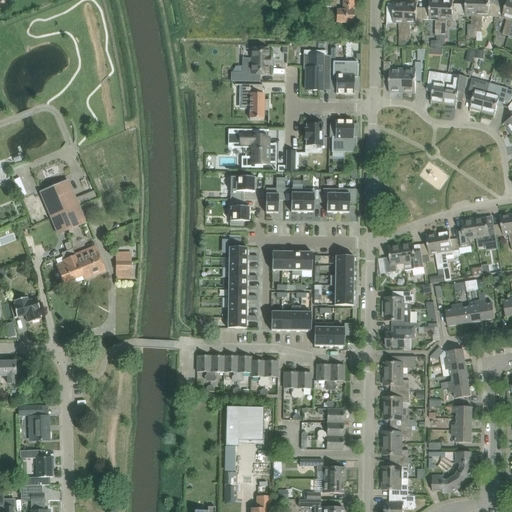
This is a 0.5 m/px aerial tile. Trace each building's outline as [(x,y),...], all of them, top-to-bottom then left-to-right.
[(343,0),(343,11),(337,11),(337,23),(353,23),(353,0),(343,0)] [(429,0),(429,10),(429,20),(435,20),(435,36),(441,36),(441,0),(429,0)] [(441,0),(441,36),(446,36),(446,20),(453,21),(453,20),(459,20),(459,14),(453,14),(453,0),(441,0)] [(459,10),(459,14),(459,20),(462,20),(462,15),(465,15),(465,16),(472,17),(471,25),(468,25),(468,38),(476,38),(477,33),(477,0),(465,0),(465,11),(459,10)] [(477,0),(477,33),(478,33),(482,33),(483,17),(489,17),(489,7),(489,0),(477,0)] [(511,0),(507,0),(505,8),(502,18),(507,20),(502,35),(508,36),(511,24),(511,0)] [(386,28),(387,28),(387,23),(399,24),(399,45),(404,46),(404,40),(405,4),(394,3),(393,14),(387,14),(387,13),(386,28)] [(405,4),(404,40),(410,40),(410,24),(417,24),(417,4),(405,4)] [(429,48),(429,56),(442,57),(443,49),(429,48)] [(231,73),(231,81),(260,82),(260,74),(268,75),(268,66),(269,66),(270,58),(268,58),(268,50),(252,49),(252,59),(243,58),(242,73),(231,73)] [(418,50),(418,61),(425,61),(426,50),(418,50)] [(468,50),(467,57),(473,58),(475,52),(468,50)] [(475,58),(483,59),(484,51),(476,50),(475,58)] [(306,70),(306,91),(322,91),(322,84),(321,81),(324,80),(324,79),(330,79),(330,69),(327,66),(328,56),(311,56),(311,57),(314,57),(314,65),(306,69),(306,70)] [(333,62),(333,78),(336,78),(336,91),(336,94),(344,94),(344,62),(333,62)] [(344,62),(344,94),(354,94),(354,91),(354,78),(357,78),(357,77),(358,62),(344,62)] [(403,69),(402,92),(415,93),(415,94),(416,94),(416,72),(422,72),(422,63),(416,63),(415,70),(403,69)] [(403,69),(400,69),(390,69),(389,93),(390,93),(390,92),(402,92),(403,69)] [(428,83),(429,83),(429,80),(434,81),(431,106),(432,102),(444,104),(446,85),(440,84),(442,74),(429,72),(428,83)] [(446,85),(444,104),(455,106),(455,109),(456,109),(458,92),(464,93),(466,83),(466,78),(454,76),(448,75),(446,85)] [(472,79),(471,84),(468,94),(474,95),(469,112),(470,112),(471,109),(482,112),(490,84),(472,79)] [(235,85),(234,86),(241,86),(241,107),(250,107),(249,119),(264,119),(264,111),(267,111),(268,111),(268,123),(269,99),(268,99),(268,100),(267,100),(264,100),(264,94),(262,94),(262,84),(262,85),(252,85),(235,85)] [(490,84),(482,112),(494,115),(493,119),(494,119),(498,102),(504,104),(505,102),(509,103),(511,99),(511,96),(511,90),(508,89),(508,88),(490,84)] [(511,118),(502,125),(502,126),(505,124),(511,134),(511,133),(511,118)] [(332,137),(331,153),(344,153),(345,121),(335,121),(335,124),(335,137),(332,137)] [(345,121),(344,153),(356,153),(356,138),(356,137),(353,137),(353,124),(353,121),(345,121)] [(305,145),(305,151),(313,151),(313,147),(322,147),(322,146),(322,132),(323,132),(323,129),(322,129),(322,123),(313,123),(313,125),(307,125),(307,130),(305,130),(305,139),(307,140),(307,145),(305,145)] [(239,130),(239,142),(251,142),(251,148),(251,157),(241,157),(241,168),(262,168),(262,165),(268,166),(268,165),(276,165),(276,146),(268,146),(268,139),(262,139),(262,138),(260,138),(260,130),(239,130)] [(286,152),(286,173),(295,173),(295,152),(286,152)] [(231,192),(231,199),(243,200),(244,192),(255,192),(255,178),(236,177),(231,178),(231,182),(231,192)] [(266,194),(266,213),(278,214),(278,201),(285,201),(285,179),(276,178),(276,189),(266,189),(266,194)] [(41,193),(51,218),(62,214),(78,207),(67,181),(41,193)] [(291,193),(291,212),(302,212),(303,190),(303,188),(291,188),(291,193)] [(321,195),(321,203),(326,203),(326,213),(338,213),(338,189),(323,189),(323,195),(321,195)] [(338,189),(338,213),(349,213),(349,204),(354,204),(356,204),(356,189),(354,189),(351,189),(338,189)] [(303,190),(302,212),(314,213),(314,203),(321,203),(321,195),(320,195),(320,190),(314,190),(303,190)] [(230,207),(230,222),(230,226),(243,226),(243,222),(249,222),(249,208),(243,207),(243,200),(231,199),(230,207)] [(78,207),(62,214),(68,230),(85,223),(78,207)] [(62,214),(51,218),(58,234),(68,230),(62,214)] [(494,225),(495,230),(496,237),(503,235),(503,236),(509,235),(511,251),(511,250),(511,217),(511,214),(500,216),(501,224),(494,225)] [(481,218),(474,219),(477,238),(484,237),(485,244),(497,243),(496,239),(496,237),(495,230),(488,231),(486,219),(481,219),(481,218)] [(457,236),(459,244),(459,249),(471,247),(470,239),(477,238),(474,219),(467,220),(467,222),(462,223),(464,235),(457,236)] [(449,232),(438,234),(444,272),(449,271),(447,259),(453,258),(453,256),(460,255),(459,249),(459,244),(451,246),(449,232)] [(430,256),(436,255),(439,276),(429,277),(430,284),(440,282),(445,281),(444,272),(438,234),(426,236),(430,256)] [(229,254),(228,258),(248,258),(247,261),(253,261),(253,256),(248,256),(248,248),(240,248),(241,239),(229,239),(229,248),(229,254)] [(65,262),(57,266),(64,283),(83,275),(75,255),(69,242),(65,244),(67,251),(62,253),(65,262)] [(401,245),(404,264),(405,271),(424,268),(422,255),(416,256),(414,244),(409,245),(409,243),(401,245)] [(386,274),(396,272),(398,272),(397,265),(404,264),(401,245),(394,246),(394,247),(389,248),(391,260),(384,261),(386,274)] [(96,247),(75,255),(83,275),(84,280),(106,271),(96,247)] [(131,278),(131,261),(131,252),(116,252),(116,278),(131,278)] [(272,252),(272,271),(282,271),(282,252),(272,252)] [(282,252),(282,271),(292,271),(292,252),(282,252)] [(292,271),(292,276),(301,276),(301,271),(302,271),(302,252),(292,252),(292,271)] [(302,271),(302,277),(311,278),(311,272),(312,253),(302,252),(302,271)] [(335,257),(335,266),(354,267),(354,257),(335,257)] [(228,258),(228,268),(247,268),(247,261),(248,258),(228,258)] [(482,268),(483,275),(490,274),(489,271),(488,265),(481,266),(482,268)] [(335,266),(335,276),(354,277),(354,267),(335,266)] [(228,268),(228,278),(247,278),(247,276),(247,268),(228,268)] [(482,268),(473,269),(474,277),(483,275),(482,268)] [(10,303),(7,293),(1,278),(6,276),(4,269),(0,270),(0,288),(2,294),(5,304),(10,303)] [(228,278),(228,288),(247,288),(247,281),(252,281),(252,276),(247,276),(247,278),(228,278)] [(330,276),(330,286),(334,286),(353,286),(354,277),(335,276),(330,276)] [(334,286),(334,296),(352,296),(353,296),(353,286),(334,286)] [(228,288),(228,298),(247,299),(247,301),(252,301),(252,296),(247,296),(247,288),(228,288)] [(385,298),(385,310),(411,310),(411,303),(413,303),(413,295),(411,295),(411,292),(407,292),(397,292),(397,299),(385,298)] [(334,296),(334,306),(353,306),(353,296),(352,296),(334,296)] [(28,323),(41,320),(39,312),(41,311),(37,299),(28,301),(27,298),(15,301),(15,304),(14,305),(17,318),(26,315),(28,323)] [(228,298),(228,308),(247,309),(247,301),(247,299),(228,298)] [(486,305),(486,301),(480,302),(484,321),(495,319),(493,304),(486,305)] [(475,307),(469,308),(472,323),(484,321),(480,302),(475,302),(475,307)] [(463,304),(457,305),(460,325),(472,323),(469,308),(463,309),(463,304)] [(446,311),(447,317),(448,327),(460,325),(457,305),(452,306),(452,310),(446,311)] [(228,308),(227,318),(247,319),(246,321),(252,321),(252,315),(247,315),(247,309),(228,308)] [(411,310),(385,310),(385,321),(394,321),(394,327),(415,328),(419,328),(419,323),(411,323),(411,310)] [(435,310),(427,310),(428,318),(431,320),(433,319),(434,322),(436,322),(435,310)] [(271,329),(271,331),(281,331),(281,312),(271,312),(271,329)] [(281,312),(281,331),(291,331),(291,312),(281,312)] [(291,312),(291,331),(301,331),(301,312),(291,312)] [(301,312),(301,331),(311,332),(311,313),(301,312)] [(227,318),(227,329),(246,329),(246,321),(247,319),(227,318)] [(314,327),(314,347),(324,347),(324,328),(314,327)] [(415,328),(394,327),(394,333),(387,333),(386,348),(405,348),(405,338),(415,338),(415,328)] [(438,328),(432,327),(427,327),(425,328),(425,332),(435,332),(436,332),(437,338),(440,338),(438,328)] [(324,328),(324,347),(334,347),(334,328),(324,328)] [(334,328),(334,347),(344,347),(344,336),(344,328),(334,328)] [(440,348),(431,356),(436,360),(444,352),(440,348)] [(445,359),(445,365),(465,362),(463,350),(448,352),(448,356),(449,359),(445,359)] [(197,372),(207,373),(207,375),(205,376),(205,380),(207,382),(210,382),(211,356),(197,356),(197,372)] [(211,356),(210,382),(214,382),(217,380),(217,377),(215,375),(215,372),(224,373),(224,356),(211,356)] [(224,356),(224,373),(234,373),(234,375),(232,377),(232,380),(234,382),(237,382),(238,357),(224,356)] [(238,357),(237,382),(241,382),(243,380),(244,377),(242,375),(242,373),(251,373),(251,361),(252,357),(238,357)] [(384,363),(384,374),(403,375),(403,368),(416,368),(416,367),(416,357),(396,357),(396,363),(384,363)] [(0,376),(8,376),(8,384),(16,384),(15,361),(0,361),(0,376)] [(251,361),(251,373),(251,377),(261,377),(260,380),(259,381),(259,384),(261,387),(264,387),(265,361),(251,361)] [(265,361),(264,387),(268,387),(270,385),(270,382),(268,380),(268,378),(278,378),(278,361),(265,361)] [(465,362),(445,365),(446,370),(450,370),(451,376),(467,373),(465,362)] [(317,365),(317,375),(317,381),(326,382),(326,384),(324,386),(324,389),(326,391),(330,391),(330,365),(317,365)] [(330,365),(330,391),(334,391),(336,389),(336,386),(334,384),(334,382),(344,382),(344,365),(330,365)] [(298,373),(284,372),(284,389),(293,389),(293,391),(291,393),(291,396),(293,398),(297,399),(298,373)] [(298,373),(297,399),(301,399),(303,396),(303,393),(302,392),(302,389),(311,389),(311,383),(311,373),(298,373)] [(452,382),(442,383),(443,389),(449,388),(469,385),(467,373),(451,376),(452,382)] [(403,375),(384,374),(384,386),(396,386),(396,392),(410,392),(410,381),(403,381),(403,375)] [(469,385),(449,388),(449,394),(454,393),(455,399),(461,398),(471,397),(469,385)] [(409,403),(410,392),(396,392),(391,392),(391,398),(384,398),(383,409),(402,409),(402,403),(409,403)] [(35,436),(35,441),(49,441),(49,416),(42,417),(42,406),(18,407),(18,416),(32,415),(32,436),(35,436)] [(226,407),(225,446),(239,446),(239,440),(263,441),(263,408),(226,407)] [(473,408),(446,407),(446,411),(453,411),(453,413),(457,413),(457,419),(472,420),(473,408)] [(327,414),(327,423),(343,423),(343,410),(318,409),(318,414),(319,416),(323,416),(325,414),(327,414)] [(402,409),(383,409),(383,420),(391,421),(391,427),(395,427),(416,427),(416,422),(414,420),(409,420),(409,410),(402,409)] [(452,425),(452,431),(472,431),(472,420),(457,419),(456,425),(452,425)] [(317,432),(317,437),(343,437),(343,423),(327,423),(327,433),(324,433),(323,431),(319,431),(317,432)] [(416,430),(416,427),(395,427),(395,433),(383,432),(383,444),(402,444),(402,438),(412,438),(412,430),(416,430)] [(452,431),(452,436),(456,437),(456,443),(462,443),(472,444),(472,431),(452,431)] [(343,437),(317,437),(317,440),(319,442),(322,442),(324,441),(327,441),(326,450),(343,451),(343,437)] [(402,444),(383,444),(383,455),(395,456),(395,461),(409,462),(409,451),(402,451),(402,444)] [(42,451),(28,451),(28,458),(36,458),(37,478),(21,479),(21,486),(45,486),(45,478),(53,477),(52,465),(54,465),(54,459),(52,459),(52,458),(42,458),(42,451)] [(460,468),(458,472),(469,478),(473,471),(473,463),(470,463),(470,458),(471,458),(471,453),(456,453),(456,463),(460,463),(460,468)] [(415,497),(408,496),(409,462),(395,461),(395,467),(383,467),(382,490),(392,490),(392,497),(415,497)] [(345,481),(346,468),(323,467),(323,466),(317,466),(317,472),(325,472),(325,480),(343,481),(345,481)] [(456,476),(452,478),(458,489),(465,485),(469,478),(458,472),(456,476)] [(433,476),(433,482),(433,492),(438,492),(438,490),(443,490),(443,493),(451,493),(458,489),(452,478),(448,481),(443,481),(443,476),(433,476)] [(343,481),(325,480),(323,480),(322,494),(343,494),(343,481)] [(2,487),(0,486),(0,511),(12,511),(12,508),(15,508),(15,499),(2,499),(2,487)] [(256,508),(251,508),(251,511),(270,511),(270,508),(270,496),(256,496),(256,508)] [(402,511),(403,508),(415,509),(415,497),(392,497),(392,504),(385,504),(385,511),(402,511)]
